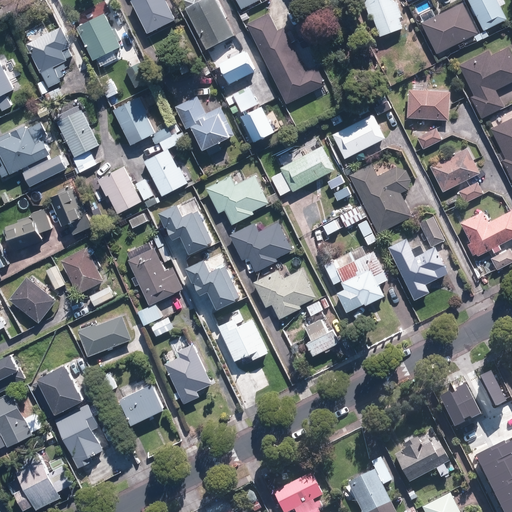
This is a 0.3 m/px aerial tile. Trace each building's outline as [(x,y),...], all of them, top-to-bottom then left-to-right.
[(178,18),(169,0),(134,0),(149,32),(178,18)] [(236,34),(218,0),(201,0),(187,8),(208,48),(236,34)] [(260,0),(259,0),(237,0),(242,9),(260,0)] [(366,0),(373,17),(375,16),(382,36),(405,27),(401,17),(404,16),(399,0),(396,1),(395,0),(366,0)] [(508,19),(498,0),(470,0),(485,30),(508,19)] [(479,33),(464,1),(423,21),(439,53),(479,33)] [(123,47),(107,12),(80,25),(96,60),(123,47)] [(271,12),(249,22),(288,102),(328,83),(319,65),(307,71),(286,28),(280,31),(271,12)] [(64,25),(29,43),(52,86),(64,80),(62,77),(67,75),(64,70),(70,67),(67,61),(70,59),(69,58),(75,55),(71,46),(74,44),(64,25)] [(489,49),(459,65),(474,93),(471,95),(483,117),(505,105),(496,89),(511,80),(511,49),(510,45),(492,54),(489,49)] [(258,71),(247,50),(221,63),(231,84),(258,71)] [(0,96),(18,88),(2,57),(0,57),(0,96)] [(142,62),(128,69),(137,87),(151,80),(142,62)] [(121,93),(115,80),(104,85),(110,98),(121,93)] [(261,103),(251,84),(235,92),(244,111),(261,103)] [(66,97),(62,87),(47,94),(52,104),(66,97)] [(453,91),(409,88),(408,116),(451,119),(453,91)] [(0,100),(5,110),(15,105),(9,93),(0,97),(0,100)] [(235,94),(227,97),(231,105),(238,101),(235,94)] [(188,128),(194,125),(206,149),(237,134),(223,105),(208,112),(200,95),(177,106),(188,128)] [(160,130),(142,96),(116,109),(134,144),(160,130)] [(240,103),(232,107),(235,113),(242,109),(240,103)] [(277,130),(264,105),(242,116),(255,141),(277,130)] [(103,143),(85,109),(61,121),(79,156),(103,143)] [(391,123),(384,110),(377,114),(383,127),(391,123)] [(388,137),(376,113),(335,133),(347,157),(388,137)] [(511,118),(491,129),(506,157),(503,159),(511,177),(511,118)] [(14,172),(55,153),(48,138),(43,140),(42,137),(50,133),(44,121),(31,127),(29,124),(14,131),(16,133),(0,140),(0,153),(5,165),(1,168),(4,176),(13,171),(14,172)] [(170,126),(153,134),(157,143),(174,134),(170,126)] [(444,140),(439,127),(419,135),(424,148),(444,140)] [(183,142),(178,133),(161,142),(165,150),(183,142)] [(283,166),(285,171),(273,177),(283,195),(294,189),(295,190),(337,169),(324,145),(283,166)] [(272,146),(261,152),(265,160),(277,154),(272,146)] [(483,172),(470,146),(432,165),(445,191),(483,172)] [(171,148),(147,160),(165,195),(189,183),(171,148)] [(80,172),(99,163),(92,150),(73,160),(80,172)] [(33,185),(70,167),(63,154),(26,172),(33,185)] [(352,174),(380,232),(415,215),(403,192),(410,189),(413,179),(408,169),(398,166),(380,175),(374,163),(352,174)] [(144,200),(126,165),(102,177),(120,212),(144,200)] [(271,201),(257,174),(238,183),(233,174),(208,187),(220,212),(227,209),(234,224),(256,212),(255,209),(271,201)] [(346,182),(342,174),(329,181),(333,189),(346,182)] [(148,178),(138,182),(147,199),(156,195),(148,178)] [(486,192),(480,181),(460,191),(466,202),(486,192)] [(70,222),(75,233),(96,225),(91,212),(88,214),(76,186),(52,196),(64,225),(70,222)] [(353,194),(349,186),(335,192),(339,200),(353,194)] [(365,218),(359,206),(341,214),(347,226),(365,218)] [(46,240),(43,231),(53,228),(47,207),(35,211),(36,216),(8,225),(9,227),(5,228),(11,249),(16,247),(16,249),(46,240)] [(480,256),(511,238),(511,209),(491,221),(485,210),(463,222),(474,241),(469,244),(475,255),(479,253),(480,256)] [(145,212),(131,220),(135,228),(150,221),(145,212)] [(433,245),(447,239),(436,215),(422,221),(433,245)] [(379,239),(368,219),(360,223),(371,243),(379,239)] [(294,249),(280,221),(261,231),(257,222),(231,235),(244,260),(250,257),(257,271),(280,260),(278,257),(294,249)] [(409,237),(390,246),(417,299),(432,291),(428,283),(451,272),(437,245),(426,251),(422,243),(414,247),(409,237)] [(107,280),(90,245),(63,257),(80,292),(107,280)] [(364,245),(326,264),(349,311),(367,302),(368,305),(387,295),(382,283),(391,279),(376,250),(368,254),(364,245)] [(157,247),(131,259),(152,305),(186,289),(175,266),(168,269),(157,247)] [(499,269),(511,262),(511,247),(493,257),(499,269)] [(0,268),(8,265),(0,248),(0,268)] [(68,283),(59,264),(49,269),(57,287),(68,283)] [(318,295),(304,268),(285,277),(281,268),(256,281),(268,306),(274,303),(282,318),(304,306),(303,303),(318,295)] [(60,299),(30,275),(12,298),(42,322),(60,299)] [(250,303),(239,282),(220,292),(230,313),(250,303)] [(208,291),(204,284),(193,290),(197,297),(208,291)] [(116,296),(110,286),(92,296),(97,306),(116,296)] [(327,297),(308,306),(313,315),(331,306),(327,297)] [(165,316),(159,303),(142,311),(148,324),(165,316)] [(0,329),(9,325),(0,309),(0,329)] [(135,338),(125,313),(81,331),(92,356),(135,338)] [(171,315),(153,324),(159,336),(177,328),(171,315)] [(237,317),(221,324),(237,360),(253,353),(255,359),(271,352),(255,318),(240,325),(237,317)] [(343,341),(336,328),(330,331),(323,318),(308,326),(315,339),(310,341),(317,355),(343,341)] [(215,383),(195,342),(180,349),(183,355),(167,363),(186,403),(203,395),(201,390),(215,383)] [(0,359),(0,392),(28,379),(15,352),(0,359)] [(115,360),(111,352),(96,360),(100,368),(115,360)] [(88,398),(70,361),(42,375),(44,378),(34,383),(51,416),(88,398)] [(506,400),(490,370),(480,375),(496,406),(506,400)] [(109,391),(119,386),(112,371),(102,376),(109,391)] [(134,424),(167,408),(155,383),(122,399),(134,424)] [(465,384),(454,390),(469,419),(481,413),(465,384)] [(469,419),(454,390),(440,397),(455,426),(469,419)] [(40,411),(27,417),(15,392),(0,398),(0,448),(10,444),(10,445),(35,433),(34,431),(47,424),(40,411)] [(93,455),(106,448),(96,428),(102,425),(91,403),(73,412),(71,409),(57,416),(81,466),(95,459),(93,455)] [(511,406),(510,404),(501,409),(509,424),(511,422),(511,406)] [(54,431),(44,435),(52,452),(62,447),(54,431)] [(408,448),(397,454),(411,482),(439,468),(443,477),(452,473),(447,464),(453,461),(446,446),(438,450),(432,438),(423,443),(420,436),(406,444),(408,448)] [(483,468),(511,453),(511,436),(476,455),(483,468)] [(511,469),(511,453),(483,468),(489,481),(511,469)] [(19,469),(28,485),(17,491),(28,511),(39,506),(39,508),(63,495),(61,491),(77,483),(67,464),(52,472),(43,457),(19,469)] [(382,457),(374,461),(385,484),(394,480),(382,457)] [(399,511),(377,468),(350,482),(365,511),(399,511)] [(511,484),(511,469),(489,481),(495,493),(511,484)] [(298,511),(310,511),(320,507),(316,498),(324,494),(313,473),(276,492),(286,511),(289,511),(297,508),(298,511)] [(511,500),(511,484),(495,493),(502,505),(511,500)] [(425,506),(427,511),(462,511),(453,492),(425,506)] [(511,511),(511,500),(502,505),(505,511),(511,511)] [(259,501),(253,504),(256,511),(263,507),(259,501)]
